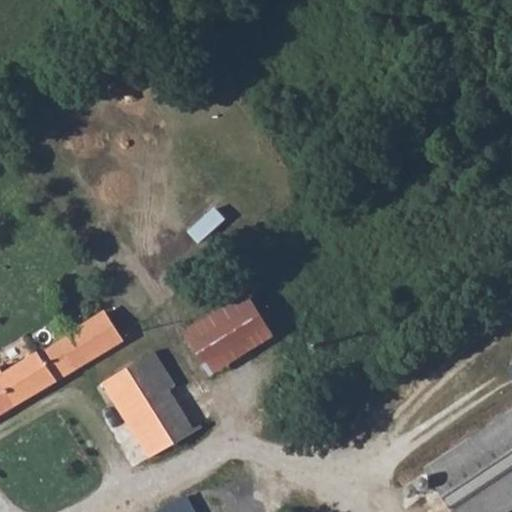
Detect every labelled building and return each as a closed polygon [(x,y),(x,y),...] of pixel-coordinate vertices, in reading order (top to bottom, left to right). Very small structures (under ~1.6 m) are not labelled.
[(214,208),(189,232),(199,243),(225,220),(214,208)] [(278,338),(251,295),(186,335),(213,378),(278,338)] [(38,355),(6,376),(23,404),(124,341),(106,313),(72,334),(70,337),(42,355),(38,355)] [(148,458),(194,430),(170,390),(176,386),(156,354),(104,385),(148,458)] [(0,418),(23,404),(6,376),(1,369),(0,369),(0,418)] [(498,511),(511,503),(511,407),(420,468),(449,511),(498,511)] [(197,511),(189,498),(165,511),(197,511)]
